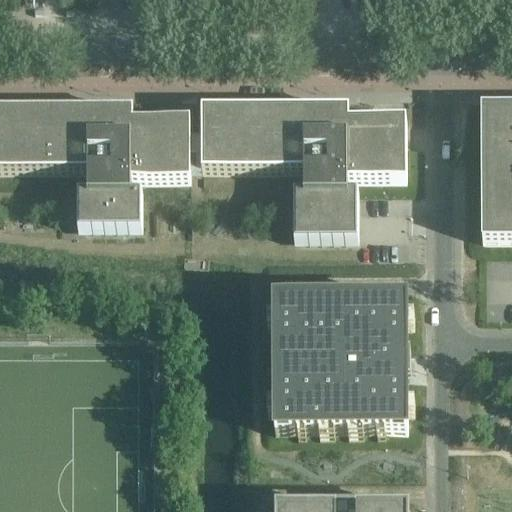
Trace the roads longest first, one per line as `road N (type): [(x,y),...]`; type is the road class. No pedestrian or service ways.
road 1 (tertiary): [(0,52),(445,51)]
road 2 (unclassified): [(443,344),(445,51)]
road 3 (unclassified): [(443,344),(442,511)]
